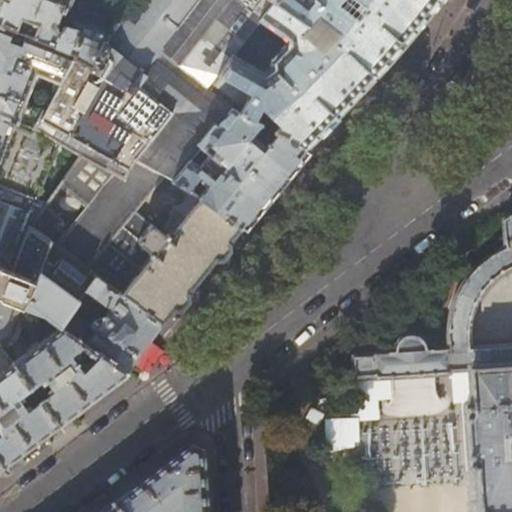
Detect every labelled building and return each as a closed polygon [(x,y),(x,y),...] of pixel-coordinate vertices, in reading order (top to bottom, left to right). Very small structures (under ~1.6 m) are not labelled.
[(67,6),(69,0),(0,0),(0,22),(73,51),(72,54),(89,64),(107,32),(72,19),(69,24),(64,22),(61,24),(54,18),(58,9),(62,10),(64,5),(67,6)] [(271,0),(125,0),(107,32),(89,64),(72,54),(59,79),(43,109),(35,127),(78,155),(123,179),(133,159),(163,175),(168,178),(189,190),(194,192),(240,227),(267,194),(306,147),(260,123),(254,120),(239,112),(250,91),(217,72),(231,54),(257,19),(272,1),(271,0)] [(312,26),(319,18),(335,31),(329,38),(349,52),(374,76),(411,34),(419,25),(437,0),(272,0),(272,1),(312,26)] [(312,26),(272,1),(257,19),(286,41),(269,58),(269,68),(262,72),(231,54),(217,72),(250,91),(239,112),(254,120),(261,107),(269,114),(260,123),(306,147),(331,121),(374,76),(349,52),(329,38),(321,48),(305,33),(312,26)] [(59,79),(72,54),(73,51),(0,22),(0,113),(35,127),(43,109),(24,101),(36,71),(59,79)] [(78,155),(35,127),(0,113),(0,185),(47,203),(78,155)] [(78,155),(47,203),(44,207),(29,226),(96,275),(161,323),(197,279),(211,263),(240,227),(194,192),(165,224),(158,218),(152,224),(135,210),(163,175),(133,159),(123,179),(78,155)] [(180,201),(189,190),(168,178),(162,185),(180,201)] [(44,207),(47,203),(0,185),(0,297),(21,305),(44,314),(59,326),(82,293),(85,289),(96,275),(29,226),(44,207)] [(469,369),(471,403),(464,403),(469,468),(475,469),(479,511),(511,511),(511,213),(505,214),(485,229),(503,228),(504,246),(491,253),(484,258),(471,270),(460,285),(456,293),(450,310),(448,319),(447,336),(448,345),(433,347),(433,346),(427,346),(426,341),(423,337),(417,332),(413,331),(410,331),(405,331),(399,335),(395,341),(394,348),(388,349),(388,350),(373,351),(374,352),(353,354),(355,376),(376,374),(376,378),(450,373),(451,371),(469,369)] [(161,323),(96,275),(85,289),(106,305),(98,316),(101,318),(95,328),(76,314),(82,305),(84,306),(89,299),(82,293),(59,326),(60,326),(95,351),(97,349),(125,372),(129,366),(140,352),(148,341),(161,323)] [(0,297),(0,341),(9,334),(21,305),(0,297)] [(42,340),(12,363),(59,425),(75,413),(104,391),(127,373),(125,372),(97,349),(95,351),(60,326),(50,334),(45,327),(36,332),(42,340)] [(138,372),(158,348),(148,341),(140,352),(129,366),(138,372)] [(12,363),(0,371),(0,462),(3,467),(18,456),(25,451),(45,436),(59,425),(12,363)] [(22,462),(49,441),(45,436),(25,451),(18,456),(22,462)] [(111,511),(208,511),(204,457),(191,451),(144,486),(111,511)]
